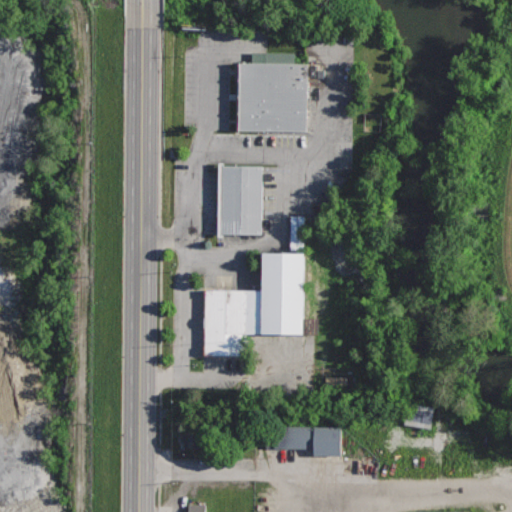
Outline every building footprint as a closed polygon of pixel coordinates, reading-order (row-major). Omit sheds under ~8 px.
[(309,62),(269,62),(235,61),(234,131),(308,132),(309,62)] [(263,165),(220,165),(220,232),(263,232),(263,165)] [(311,217),(294,216),(293,250),(310,250),(311,217)] [(262,251),(262,288),(204,287),(203,354),(247,355),(247,333),(315,334),(320,334),(320,317),(318,252),(262,251)] [(331,386),(352,387),(352,378),(331,377),(331,386)] [(205,423),(184,423),(184,433),(184,449),(205,449),(205,423)] [(342,427),(264,427),(264,446),(316,446),(316,452),(341,453),(342,427)] [(208,511),(208,503),(189,503),(189,511),(208,511)]
